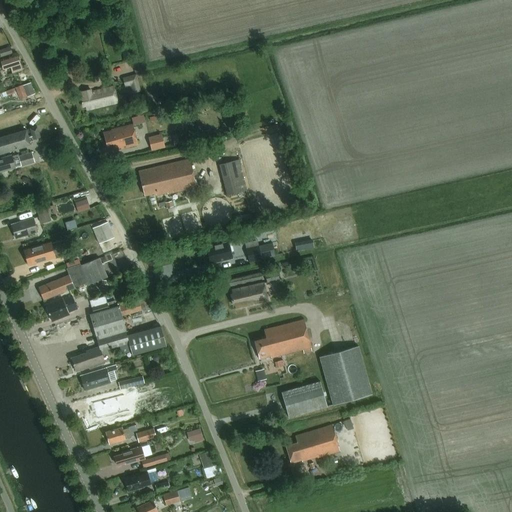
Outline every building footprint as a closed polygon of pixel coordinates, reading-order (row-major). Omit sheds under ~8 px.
[(13,54),(10,47),(0,50),(0,53),(1,58),(13,54)] [(22,72),(18,58),(1,63),(3,71),(11,69),(12,75),(22,72)] [(114,73),(132,71),(130,62),(113,64),(114,73)] [(133,94),(140,92),(135,76),(123,79),(125,87),(130,85),(133,94)] [(22,86),(26,97),(36,93),(32,82),(22,86)] [(86,111),(117,103),(113,87),(91,92),(91,90),(82,92),(83,98),(80,99),(82,107),(85,107),(86,111)] [(112,131),(103,133),(108,152),(121,149),(137,145),(133,126),(147,122),(145,114),(131,118),(133,125),(112,130),(112,131)] [(37,127),(30,129),(32,135),(28,137),(26,130),(0,137),(0,154),(31,146),(29,140),(33,139),(33,140),(40,138),(37,127)] [(152,151),(164,148),(161,135),(148,138),(152,151)] [(12,157),(11,156),(0,158),(0,171),(1,171),(1,172),(15,168),(21,166),(21,167),(34,163),(31,153),(18,157),(18,155),(12,157)] [(189,160),(153,169),(153,168),(139,172),(145,197),(156,194),(156,196),(167,194),(167,195),(185,190),(186,197),(198,194),(196,187),(196,188),(189,160)] [(219,165),(227,196),(247,191),(239,160),(219,165)] [(51,220),(47,207),(37,211),(41,224),(51,220)] [(11,226),(15,239),(37,232),(33,219),(11,226)] [(34,247),(23,251),(27,265),(34,263),(35,264),(55,258),(53,252),(62,249),(59,241),(34,249),(34,247)] [(261,259),(275,256),(272,243),(258,246),(257,241),(245,244),(249,263),(262,261),(261,259)] [(209,265),(233,259),(229,242),(205,247),(209,265)] [(69,276),(38,288),(43,301),(74,288),(87,283),(88,285),(107,278),(99,258),(81,266),(80,264),(66,269),(69,276)] [(278,270),(265,272),(267,283),(280,281),(278,270)] [(235,308),(267,300),(263,284),(232,291),(233,295),(230,296),(232,304),(235,304),(235,308)] [(63,301),(62,299),(45,306),(52,322),(69,315),(68,313),(77,309),(72,297),(63,301)] [(142,313),(152,310),(149,298),(89,315),(99,347),(86,352),(86,353),(71,359),(76,372),(89,367),(90,369),(99,366),(99,364),(104,362),(101,352),(119,346),(121,354),(131,352),(132,356),(166,346),(160,327),(127,336),(125,331),(126,331),(122,317),(141,311),(142,313)] [(303,354),(312,352),(303,320),(264,331),(266,339),(255,342),(259,359),(270,356),(271,359),(302,350),(303,354)] [(332,405),(371,394),(358,346),(319,357),(332,405)] [(117,370),(116,366),(80,377),(84,391),(110,383),(107,373),(117,370)] [(255,372),(258,382),(266,380),(264,370),(255,372)] [(118,382),(120,390),(132,387),(144,384),(142,377),(130,380),(118,382)] [(320,381),(281,392),(289,419),(327,408),(320,381)] [(118,399),(93,405),(96,419),(122,414),(118,399)] [(317,458),(340,451),(332,426),(295,437),(297,443),(286,447),(291,463),(302,460),(302,462),(317,457),(317,458)] [(122,431),(122,428),(105,433),(109,445),(125,440),(125,439),(131,437),(128,429),(122,431)] [(153,429),(136,434),(139,443),(156,438),(153,429)] [(136,459),(144,457),(141,448),(133,450),(133,449),(121,453),(122,455),(114,457),(117,466),(128,462),(128,464),(137,461),(136,459)] [(218,475),(210,451),(199,455),(207,479),(218,475)] [(156,465),(154,459),(154,458),(141,461),(143,468),(156,465)] [(142,485),(150,483),(147,473),(139,475),(124,479),(128,491),(142,487),(142,485)] [(168,482),(155,486),(157,493),(170,489),(168,482)] [(177,491),(163,496),(166,506),(181,502),(177,491)] [(157,511),(153,501),(136,508),(138,511),(157,511)]
